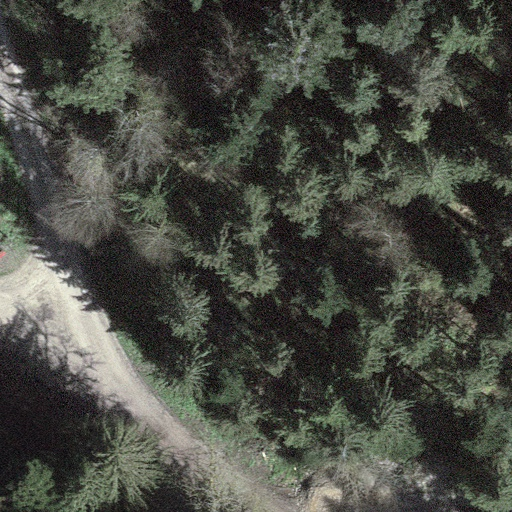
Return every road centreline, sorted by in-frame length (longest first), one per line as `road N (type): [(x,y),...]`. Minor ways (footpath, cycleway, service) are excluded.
road 1 (track): [(0,47),(50,195),(56,339)]
road 2 (track): [(56,339),(114,391),(160,466)]
